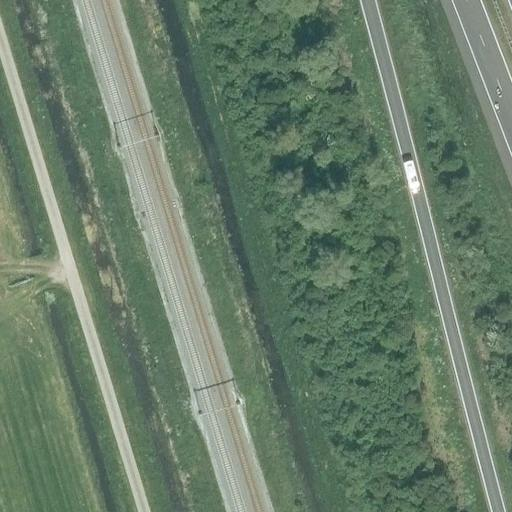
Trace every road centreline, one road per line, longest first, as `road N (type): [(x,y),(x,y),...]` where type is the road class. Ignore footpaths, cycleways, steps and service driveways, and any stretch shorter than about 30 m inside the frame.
road 1 (motorway): [(366,0),(497,511)]
road 2 (motorway): [(468,0),(511,116)]
